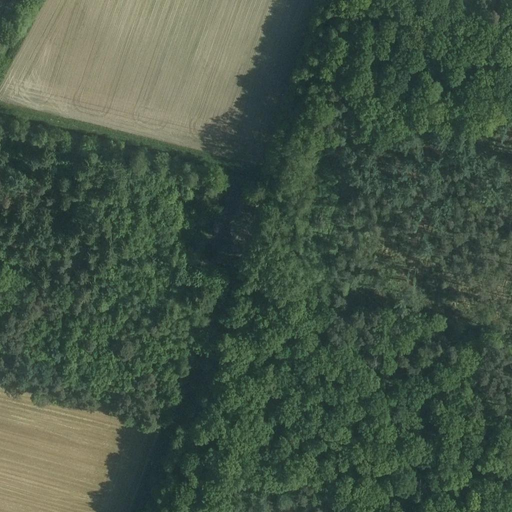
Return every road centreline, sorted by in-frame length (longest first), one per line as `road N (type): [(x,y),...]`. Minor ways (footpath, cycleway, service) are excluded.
road 1 (track): [(346,0),(157,511)]
road 2 (track): [(511,326),(246,266)]
road 3 (track): [(0,146),(188,203)]
